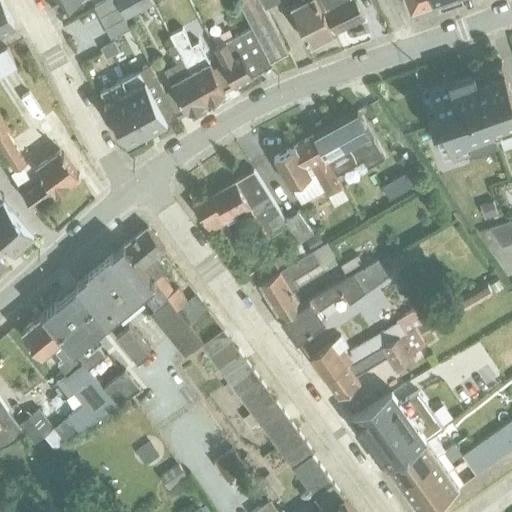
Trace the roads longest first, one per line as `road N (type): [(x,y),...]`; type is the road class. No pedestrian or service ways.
road 1 (residential): [(148,177),(393,511)]
road 2 (tertiary): [(511,14),(305,86),(148,177)]
road 3 (residential): [(129,187),(30,0)]
road 4 (tertiary): [(129,187),(0,305)]
